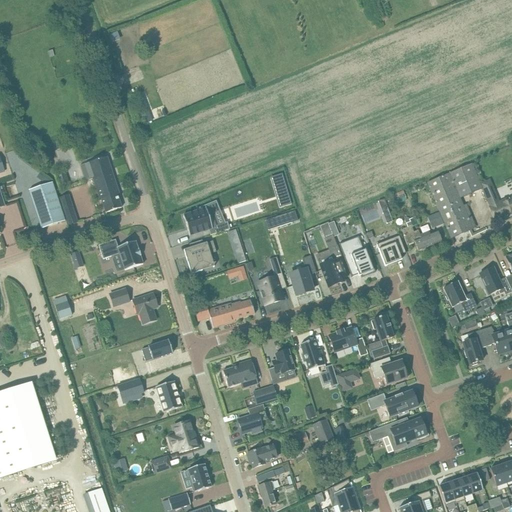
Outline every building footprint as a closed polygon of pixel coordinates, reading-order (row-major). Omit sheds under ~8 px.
[(144,124),(152,121),(144,98),(135,102),(144,124)] [(92,177),(96,190),(99,200),(101,199),(106,213),(121,208),(118,196),(119,196),(107,157),(90,163),(94,176),(92,177)] [(427,183),(447,229),(451,239),(473,229),(460,198),(482,189),(471,164),(427,183)] [(292,204),(282,174),(271,177),(280,208),(292,204)] [(29,191),(38,220),(41,229),(65,222),(52,183),(29,191)] [(490,208),(491,210),(495,219),(511,211),(511,197),(499,203),(496,194),(493,196),(488,183),(482,185),(491,207),(490,208)] [(396,205),(407,200),(403,191),(391,196),(393,199),(396,205)] [(69,195),(58,198),(62,210),(73,206),(69,195)] [(211,228),(208,216),(220,211),(216,202),(196,210),(197,212),(184,216),(190,235),(209,229),(210,235),(229,229),(227,223),(211,228)] [(273,218),(276,228),(298,221),(295,211),(273,218)] [(389,212),(383,214),(387,224),(393,221),(389,212)] [(438,213),(428,217),(433,229),(443,225),(438,213)] [(419,224),(416,217),(409,219),(409,218),(408,219),(409,223),(406,224),(407,227),(401,229),(407,245),(414,243),(418,251),(441,242),(438,232),(430,235),(429,233),(420,236),(417,229),(413,230),(412,227),(419,224)] [(339,235),(334,222),(328,224),(333,237),(339,235)] [(246,260),(236,229),(228,231),(238,263),(246,260)] [(398,236),(377,245),(385,266),(397,262),(398,262),(398,261),(402,260),(400,255),(398,250),(403,248),(404,248),(399,236),(398,236)] [(190,248),(191,251),(185,254),(191,274),(202,271),(200,264),(211,261),(209,255),(216,252),(213,241),(203,244),(202,240),(189,244),(190,248)] [(125,271),(143,266),(137,243),(118,249),(116,241),(99,247),(103,261),(120,256),(125,271)] [(348,241),(339,245),(352,276),(358,274),(359,276),(373,271),(365,250),(363,251),(362,246),(352,250),(348,241)] [(327,260),(319,263),(328,286),(330,285),(331,286),(338,284),(337,282),(343,280),(340,273),(347,270),(337,247),(331,250),(332,254),(325,256),(327,260)] [(79,252),(71,254),(73,260),(81,258),(79,252)] [(306,270),(291,275),(297,295),(312,290),(307,275),(315,273),(310,257),(303,259),(306,270)] [(493,268),(479,274),(489,295),(498,291),(500,294),(504,292),(505,295),(511,292),(507,281),(505,278),(499,281),(493,268)] [(266,305),(280,300),(277,291),(286,288),(281,273),(275,275),(276,278),(259,283),(266,305)] [(247,280),(246,274),(238,276),(239,282),(247,280)] [(464,296),(459,285),(457,282),(443,288),(446,295),(445,296),(447,300),(448,300),(452,307),(461,303),(464,311),(476,306),(470,293),(464,296)] [(186,285),(184,293),(193,295),(195,287),(186,285)] [(110,295),(114,307),(129,302),(125,290),(110,295)] [(153,309),(157,308),(153,294),(133,301),(137,314),(139,314),(143,325),(156,320),(153,309)] [(65,299),(52,303),(58,322),(70,318),(65,299)] [(231,304),(208,311),(210,317),(213,328),(235,322),(235,320),(255,314),(251,301),(241,303),(241,302),(231,305),(231,304)] [(485,304),(483,301),(480,303),(481,306),(483,311),(489,308),(487,303),(485,304)] [(197,321),(210,317),(208,311),(206,305),(194,309),(197,321)] [(482,308),(476,311),(478,317),(485,314),(482,308)] [(386,316),(371,321),(374,330),(376,330),(382,348),(371,352),(374,360),(390,354),(385,341),(393,338),(386,316)] [(509,331),(503,333),(509,353),(511,352),(511,320),(507,322),(509,331)] [(491,327),(479,331),(484,347),(491,345),(494,344),(497,355),(501,354),(502,356),(509,353),(503,333),(496,335),(491,327)] [(336,333),(328,336),(334,354),(357,346),(360,357),(367,355),(362,339),(355,341),(351,328),(343,331),(342,331),(336,333)] [(469,341),(463,343),(465,350),(464,351),(466,358),(467,358),(470,365),(471,365),(471,366),(478,364),(478,363),(482,361),(478,349),(484,347),(479,331),(467,335),(469,341)] [(317,349),(314,340),(300,345),(303,354),(301,355),(303,363),(306,362),(309,371),(325,365),(319,348),(317,349)] [(156,345),(141,350),(145,362),(172,354),(172,351),(174,351),(171,343),(169,344),(168,341),(164,343),(163,341),(155,343),(156,345)] [(290,357),(288,349),(280,352),(281,353),(275,355),(277,360),(272,362),(274,368),(268,370),(272,381),(278,379),(276,374),(280,372),(281,374),(294,370),(293,365),(295,364),(292,356),(290,357)] [(404,370),(401,361),(386,366),(384,359),(370,364),(375,379),(383,377),(386,386),(407,378),(406,377),(408,376),(406,369),(404,370)] [(255,377),(250,361),(237,365),(237,367),(223,371),(227,388),(242,383),(242,381),(255,377)] [(139,378),(134,364),(112,371),(116,385),(139,378)] [(325,367),(326,372),(327,372),(330,382),(330,383),(331,387),(338,385),(332,365),(325,367)] [(356,369),(336,376),(340,387),(360,380),(356,369)] [(139,380),(123,385),(128,398),(143,393),(139,380)] [(182,407),(174,382),(155,388),(164,413),(182,407)] [(30,384),(0,393),(0,478),(54,461),(30,384)] [(276,399),(273,387),(253,393),(257,405),(276,399)] [(384,394),(367,400),(371,411),(385,406),(389,418),(398,415),(398,417),(409,413),(408,411),(417,407),(417,405),(419,405),(414,393),(412,393),(411,391),(386,401),(384,394)] [(268,420),(263,405),(248,410),(250,416),(237,420),(242,435),(262,428),(260,422),(268,420)] [(429,436),(425,427),(423,428),(420,419),(399,427),(397,422),(369,432),(372,443),(390,436),(395,449),(404,446),(403,443),(414,440),(414,441),(429,436)] [(326,420),(312,425),(319,445),(334,439),(326,420)] [(194,438),(189,421),(174,426),(177,436),(169,438),(173,452),(181,450),(182,453),(199,448),(195,437),(194,438)] [(300,433),(291,435),(294,445),(308,441),(305,433),(300,434),(300,433)] [(273,445),(258,450),(248,454),(253,468),(265,464),(265,463),(278,458),(273,445)] [(163,471),(159,459),(150,462),(154,474),(171,469),(171,468),(163,471)] [(511,481),(511,466),(510,462),(500,466),(506,484),(511,481)] [(209,463),(193,468),(200,491),(216,485),(209,463)] [(282,466),(283,468),(255,477),(258,483),(275,477),(289,472),(287,465),(282,466)] [(506,484),(500,466),(490,469),(496,487),(506,484)] [(486,469),(478,472),(482,483),(490,480),(486,469)] [(477,474),(467,478),(472,494),(483,490),(477,474)] [(467,478),(458,481),(463,497),(472,494),(467,478)] [(348,481),(333,488),(338,505),(356,499),(352,488),(351,488),(348,481)] [(458,481),(449,484),(454,500),(455,503),(456,504),(465,501),(463,497),(458,481)] [(273,482),(268,483),(258,486),(265,508),(276,505),(272,491),(275,490),(273,482)] [(449,484),(439,487),(444,503),(445,506),(455,503),(454,500),(449,484)] [(194,492),(175,498),(179,509),(198,503),(194,492)] [(414,504),(399,509),(400,511),(425,511),(427,511),(423,500),(431,498),(429,492),(412,498),(414,504)] [(356,499),(338,505),(340,511),(358,511),(358,510),(360,510),(356,499)]
